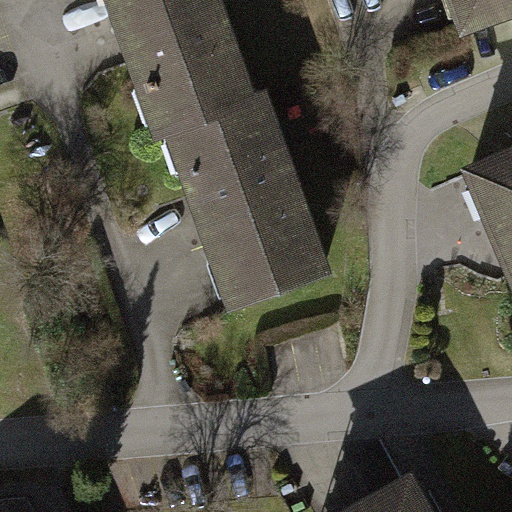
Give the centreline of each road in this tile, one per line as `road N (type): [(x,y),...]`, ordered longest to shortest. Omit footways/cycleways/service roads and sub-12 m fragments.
road 1 (residential): [(0,450),(170,432),(379,424)]
road 2 (residential): [(416,122),(379,424)]
road 3 (residential): [(379,424),(511,412)]
